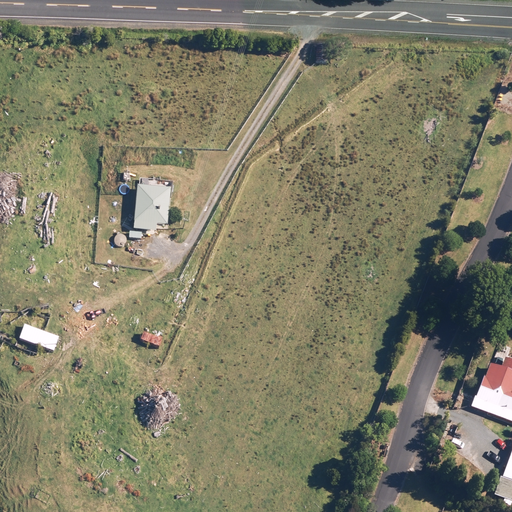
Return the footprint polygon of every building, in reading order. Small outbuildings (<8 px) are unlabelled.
[(327,47),(314,47),(313,65),(326,65),(327,47)] [(127,232),(127,240),(141,241),(141,233),(154,234),(154,226),(165,227),(167,190),(133,188),(130,232),(127,232)] [(62,339),(27,327),(22,342),(57,354),(62,339)] [(160,340),(142,335),(139,343),(157,349),(160,340)] [(511,427),(511,364),(492,358),(488,371),(482,369),(473,397),(463,393),(459,407),(439,400),(433,417),(457,424),(453,437),(472,443),(481,417),(511,427)] [(511,439),(499,478),(511,481),(511,439)]
